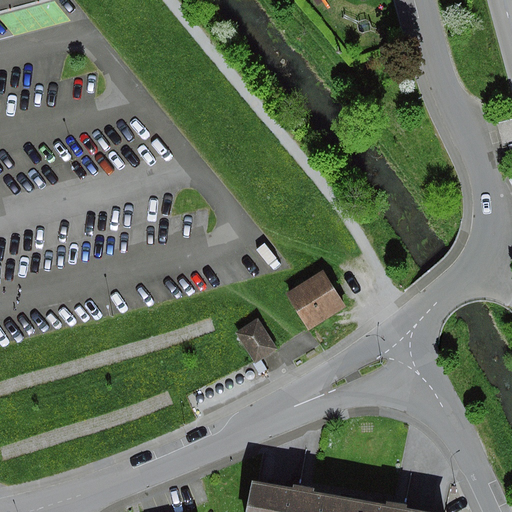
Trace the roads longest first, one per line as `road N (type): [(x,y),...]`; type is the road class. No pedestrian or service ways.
road 1 (residential): [(386,356),(429,305),(477,273),(494,212),(422,0)]
road 2 (track): [(170,0),(344,215),(408,330)]
road 3 (residential): [(23,511),(164,465),(386,356)]
road 4 (residential): [(492,511),(426,384),(386,356)]
